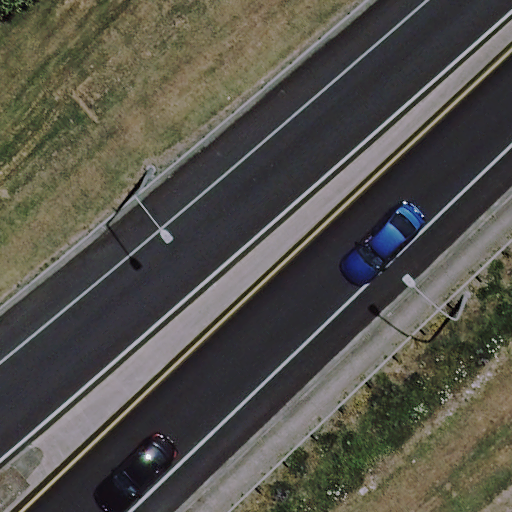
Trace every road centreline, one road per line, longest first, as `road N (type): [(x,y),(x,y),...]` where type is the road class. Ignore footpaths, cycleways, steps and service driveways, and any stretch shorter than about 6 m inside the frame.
road 1 (primary): [(0,400),(496,0)]
road 2 (primary): [(511,102),(82,511)]
